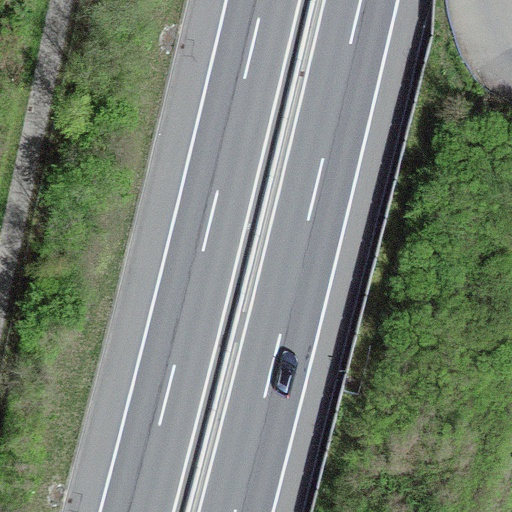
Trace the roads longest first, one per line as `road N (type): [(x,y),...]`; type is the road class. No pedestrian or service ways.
road 1 (motorway): [(262,0),(136,511)]
road 2 (motorway): [(234,511),(359,0)]
road 3 (track): [(0,287),(61,0)]
